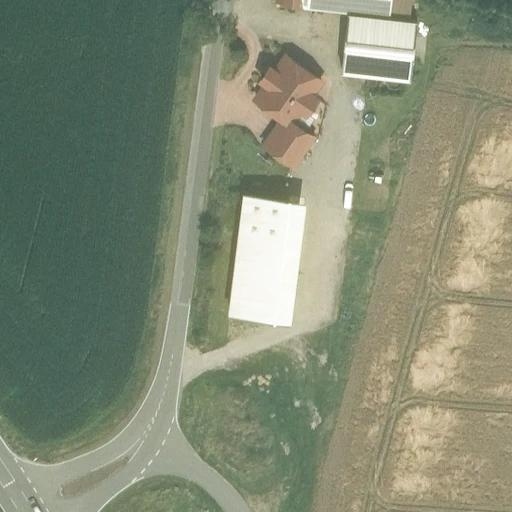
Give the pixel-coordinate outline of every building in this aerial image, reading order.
[(393,0),(313,0),(312,8),(391,17),(393,0)] [(396,0),(396,8),(414,9),(415,0),(396,0)] [(350,18),(343,76),(410,83),(416,25),(350,18)] [(292,129),(324,85),(285,58),(254,102),(292,129)] [(281,124),(262,150),(290,170),(309,144),(281,124)] [(310,207),(246,199),(230,319),(294,328),(310,207)]
